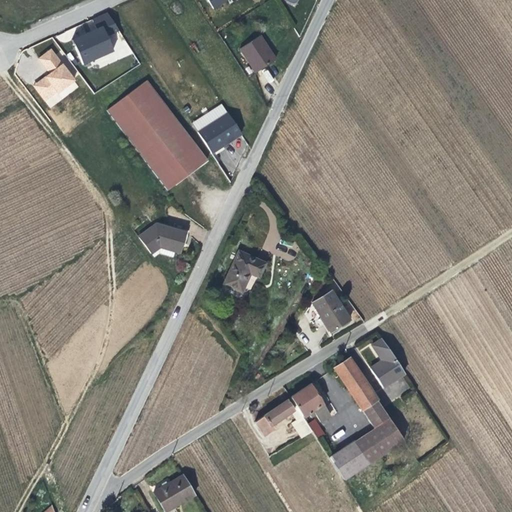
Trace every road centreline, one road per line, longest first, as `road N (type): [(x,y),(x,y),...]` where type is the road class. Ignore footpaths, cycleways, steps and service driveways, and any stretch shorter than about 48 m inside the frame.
road 1 (residential): [(325,0),(87,502)]
road 2 (track): [(0,72),(100,200),(114,298),(87,375),(9,511)]
road 3 (residential): [(369,324),(87,502)]
road 4 (track): [(511,232),(369,324)]
